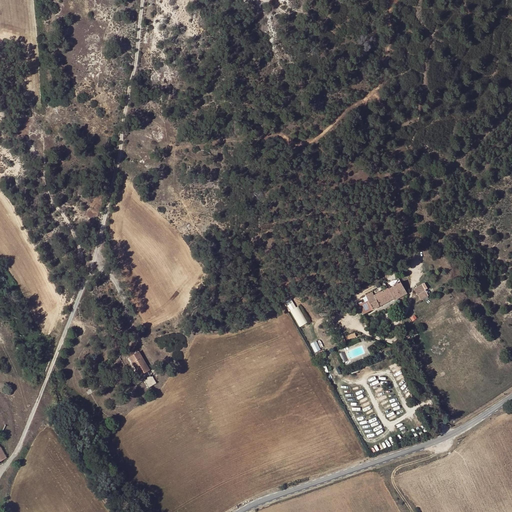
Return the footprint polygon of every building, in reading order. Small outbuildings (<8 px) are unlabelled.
[(367,299),(368,300),(373,310),(393,299),(394,300),(406,294),(400,283),(388,289),(388,288),(367,299)] [(430,295),(424,283),(414,289),(420,300),(430,295)] [(309,323),(300,305),(297,307),(292,298),(286,301),(299,327),(309,323)] [(373,310),(368,300),(359,304),(364,314),(373,310)] [(315,352),(322,350),(318,341),(312,343),(315,352)] [(139,352),(129,357),(139,376),(149,370),(139,352)] [(151,375),(143,380),(148,388),(156,383),(151,375)]
